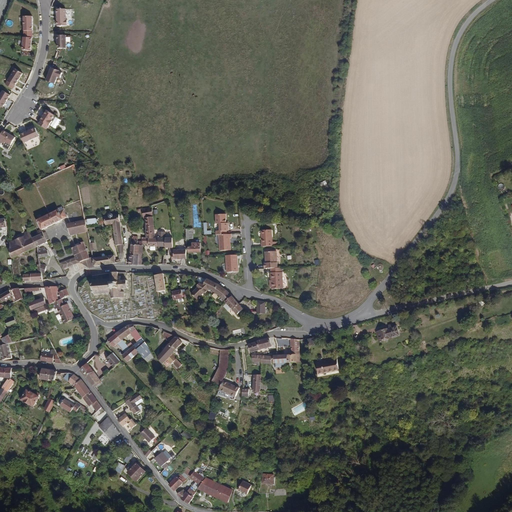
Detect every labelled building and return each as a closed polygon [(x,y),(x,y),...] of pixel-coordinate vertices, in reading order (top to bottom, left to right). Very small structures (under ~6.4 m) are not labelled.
[(66,19),(66,9),(55,9),(56,27),(66,26),(66,25),(67,25),(67,19),(66,19)] [(32,31),(32,18),(23,18),(23,31),(32,31)] [(65,48),(65,35),(56,35),(56,48),(65,48)] [(31,42),(32,37),(23,37),(22,37),(21,50),(31,50),(31,42)] [(53,84),(56,77),(59,78),(61,73),(58,72),(59,71),(51,68),(45,80),(53,84)] [(15,85),(22,74),(15,69),(5,85),(12,90),(15,85)] [(7,99),(9,95),(2,90),(0,93),(0,105),(3,107),(7,99)] [(48,125),(54,115),(46,109),(41,117),(39,120),(40,120),(37,123),(45,128),(47,125),(48,125)] [(0,128),(0,140),(4,143),(5,142),(10,145),(15,137),(4,131),(0,128)] [(38,136),(34,128),(20,135),(23,142),(38,136)] [(42,228),(67,217),(62,206),(56,209),(57,210),(38,219),(37,220),(40,228),(41,227),(42,228)] [(153,216),(151,207),(140,209),(142,217),(144,217),(153,216)] [(120,222),(119,214),(112,215),(112,214),(110,214),(109,214),(108,216),(104,216),(105,225),(112,224),(115,243),(116,245),(118,245),(123,244),(120,222)] [(224,222),(224,214),(214,214),(215,223),(219,223),(219,230),(215,230),(215,234),(219,234),(225,234),(225,230),(228,230),(227,225),(225,225),(224,222)] [(153,216),(144,217),(145,237),(148,237),(155,237),(153,216)] [(78,233),(87,231),(85,220),(78,221),(73,222),(67,223),(69,232),(78,231),(78,233)] [(194,239),(194,229),(186,229),(186,239),(194,239)] [(27,239),(32,237),(30,232),(29,230),(23,233),(25,235),(27,239)] [(41,231),(38,230),(37,230),(39,234),(35,235),(32,237),(37,246),(47,242),(45,239),(43,233),(41,231)] [(273,246),(272,230),(261,230),(261,246),(273,246)] [(231,250),(231,237),(229,237),(229,234),(225,234),(219,234),(220,250),(231,250)] [(9,248),(20,243),(27,239),(25,235),(10,241),(9,242),(9,248)] [(26,251),(29,250),(32,249),(34,248),(36,247),(37,246),(32,237),(27,239),(20,243),(9,248),(9,249),(11,258),(26,251)] [(164,246),(164,237),(158,237),(155,237),(148,237),(148,240),(148,244),(148,246),(164,246)] [(173,248),(173,237),(166,237),(164,237),(164,246),(164,248),(172,248),(173,248)] [(138,255),(139,244),(138,244),(137,241),(137,240),(132,240),(131,240),(129,255),(138,255)] [(76,261),(79,262),(89,258),(83,241),(80,242),(81,244),(80,245),(78,244),(75,244),(75,246),(71,248),(75,257),(76,261)] [(200,252),(200,243),(192,243),(192,244),(190,244),(189,246),(188,246),(188,252),(200,252)] [(49,256),(48,250),(46,250),(46,249),(45,249),(45,247),(39,248),(38,248),(37,248),(39,258),(49,256)] [(186,259),(186,249),(175,249),(172,249),(172,252),(172,254),(173,260),(181,259),(186,259)] [(277,268),(277,251),(265,251),(266,263),(266,268),(270,268),(277,268)] [(115,263),(114,257),(114,255),(93,258),(94,266),(115,263)] [(138,265),(138,255),(129,255),(128,264),(138,265)] [(238,272),(237,255),(226,255),(227,272),(238,272)] [(75,257),(61,262),(59,263),(63,268),(74,264),(79,262),(76,261),(75,257)] [(94,266),(93,258),(93,257),(89,258),(79,262),(88,267),(94,266)] [(41,272),(40,265),(38,265),(38,267),(39,274),(23,274),(24,281),(32,280),(42,279),(41,272)] [(282,288),(281,267),(277,268),(270,268),(271,289),(282,288)] [(121,276),(117,276),(117,272),(110,272),(110,277),(108,277),(107,277),(107,276),(105,276),(105,277),(104,277),(104,276),(101,276),(101,277),(99,277),(99,276),(97,276),(97,277),(95,277),(95,276),(93,276),(93,277),(91,277),(91,280),(93,280),(93,281),(91,281),(91,283),(93,283),(93,285),(91,285),(91,288),(93,288),(93,290),(91,290),(91,293),(93,293),(93,294),(95,294),(95,293),(97,292),(97,295),(99,295),(99,293),(102,293),(102,295),(104,295),(104,293),(106,293),(106,295),(107,295),(107,297),(124,297),(124,292),(121,292),(121,289),(126,289),(126,280),(121,280),(121,276)] [(165,290),(163,274),(155,275),(157,291),(165,290)] [(232,296),(226,289),(216,283),(206,278),(203,284),(199,282),(196,286),(197,287),(191,294),(197,299),(203,291),(205,292),(208,289),(217,294),(225,302),(232,296)] [(48,299),(49,302),(49,305),(52,303),(57,301),(56,296),(54,292),(53,286),(45,287),(45,288),(48,299)] [(19,289),(14,288),(12,289),(15,299),(14,299),(15,302),(23,299),(19,289)] [(69,295),(66,288),(58,292),(59,294),(56,296),(57,301),(61,299),(69,295)] [(183,298),(182,296),(182,295),(182,292),(181,289),(176,290),(171,291),(173,300),(175,299),(181,298),(183,298)] [(12,296),(8,290),(0,295),(0,299),(2,302),(12,296)] [(239,304),(233,297),(232,296),(225,302),(227,304),(233,310),(237,315),(243,309),(239,304)] [(31,310),(46,304),(44,297),(28,302),(31,310)] [(74,318),(66,303),(63,305),(61,299),(57,301),(52,303),(55,309),(57,308),(64,323),(74,318)] [(487,305),(484,301),(482,299),(477,302),(482,309),(487,305)] [(265,313),(265,301),(263,301),(257,300),(257,310),(257,313),(259,313),(265,313)] [(48,309),(46,304),(31,310),(32,314),(39,312),(42,311),(48,309)] [(12,325),(16,323),(14,317),(5,320),(7,327),(8,326),(12,325)] [(121,340),(130,333),(136,329),(133,324),(129,325),(115,333),(118,337),(121,340)] [(402,335),(398,324),(381,329),(376,331),(379,341),(402,335)] [(136,341),(141,338),(142,337),(136,329),(130,333),(136,341)] [(162,336),(169,342),(171,341),(172,340),(175,336),(164,331),(162,336)] [(121,340),(118,337),(115,333),(107,340),(108,341),(109,343),(113,347),(121,340)] [(13,343),(9,334),(3,337),(4,338),(6,345),(8,344),(13,343)] [(175,350),(182,342),(175,336),(172,340),(171,341),(169,342),(168,344),(175,350)] [(249,353),(271,346),(269,338),(268,337),(246,345),(247,348),(249,353)] [(296,362),(300,362),(299,339),(290,339),(290,344),(290,354),(296,354),(296,362)] [(148,347),(146,344),(145,342),(136,349),(139,353),(147,362),(154,356),(148,347)] [(10,353),(8,344),(6,345),(2,345),(0,345),(0,350),(3,360),(11,359),(11,357),(17,355),(16,352),(10,353)] [(162,364),(167,359),(172,353),(175,350),(168,344),(157,356),(160,358),(159,360),(162,364)] [(127,362),(139,353),(136,349),(133,346),(121,355),(127,362)] [(222,380),(229,368),(229,350),(222,350),(220,350),(219,366),(212,380),(220,384),(222,380)] [(113,367),(120,361),(117,357),(113,352),(106,358),(107,360),(113,367)] [(172,353),(167,359),(172,364),(173,363),(176,358),(172,353)] [(53,362),(53,355),(41,354),(41,360),(40,361),(53,362)] [(271,363),(271,356),(254,355),(251,354),(252,359),(253,364),(261,364),(271,363)] [(286,362),(286,354),(277,354),(273,354),(273,362),(286,362)] [(296,362),(296,354),(290,354),(286,354),(286,362),(296,362)] [(182,364),(176,358),(173,363),(178,368),(182,364)] [(337,369),(335,358),(315,362),(317,374),(337,369)] [(93,371),(87,363),(79,369),(80,371),(82,372),(85,377),(93,371)] [(0,377),(11,378),(11,368),(5,368),(0,367),(0,377)] [(48,380),(50,370),(41,369),(40,380),(48,381),(48,380)] [(93,385),(100,380),(93,371),(85,377),(92,386),(93,385)] [(74,374),(72,373),(69,373),(68,373),(67,373),(64,378),(68,381),(70,378),(72,376),(73,375),(74,374)] [(74,386),(77,382),(81,379),(74,374),(73,375),(72,376),(70,378),(68,381),(74,386)] [(261,382),(262,375),(253,375),(252,392),(260,392),(260,389),(261,382)] [(7,392),(14,382),(10,379),(9,380),(7,379),(1,387),(7,392)] [(91,391),(81,379),(77,382),(74,386),(82,397),(91,391)] [(235,397),(239,388),(222,380),(220,384),(218,389),(235,397)] [(32,408),(38,396),(26,389),(19,400),(32,408)] [(97,400),(91,391),(82,397),(89,406),(91,404),(97,400)] [(73,408),(77,402),(69,397),(70,396),(63,392),(59,400),(56,404),(59,406),(70,413),(73,408)] [(142,398),(138,392),(126,401),(126,402),(129,406),(131,409),(135,414),(140,411),(135,403),(142,398)] [(48,412),(54,401),(49,398),(43,410),(48,412)] [(100,409),(102,407),(97,400),(91,404),(97,412),(100,409)] [(77,411),(79,408),(81,405),(77,402),(73,408),(77,411)] [(127,422),(130,420),(125,413),(117,419),(123,425),(127,422)] [(120,434),(108,417),(106,418),(104,420),(98,426),(105,433),(111,441),(114,439),(120,434)] [(130,420),(127,422),(131,428),(136,424),(132,418),(130,420)] [(155,437),(146,427),(140,433),(149,442),(155,437)] [(83,447),(80,452),(95,459),(97,454),(83,447)] [(163,453),(168,460),(171,457),(166,450),(163,453)] [(127,463),(133,453),(130,451),(124,461),(127,463)] [(163,453),(162,452),(154,458),(161,466),(169,460),(168,460),(163,453)] [(120,474),(124,466),(118,462),(114,470),(120,474)] [(146,472),(136,463),(127,473),(136,482),(146,472)] [(205,478),(195,470),(189,477),(200,485),(205,478)] [(178,475),(183,482),(186,480),(180,473),(178,475)] [(274,475),(266,474),(262,474),(262,484),(265,484),(274,484),(274,475)] [(174,491),(183,482),(177,476),(168,485),(174,491)] [(227,502),(233,489),(206,477),(205,478),(200,485),(197,489),(227,502)] [(247,494),(252,485),(242,480),(238,489),(247,494)] [(190,488),(186,492),(189,494),(191,496),(193,497),(196,492),(190,488)] [(189,503),(193,497),(191,496),(189,494),(186,492),(181,497),(184,501),(189,503)]
